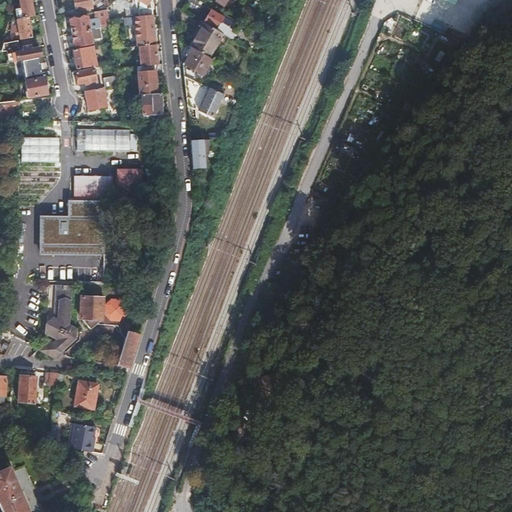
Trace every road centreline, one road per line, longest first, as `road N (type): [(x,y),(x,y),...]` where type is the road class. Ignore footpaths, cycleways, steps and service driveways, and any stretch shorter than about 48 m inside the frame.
road 1 (unclassified): [(182,511),(183,479),(252,297),(279,253),(381,0)]
road 2 (residential): [(94,494),(179,219),(165,1)]
